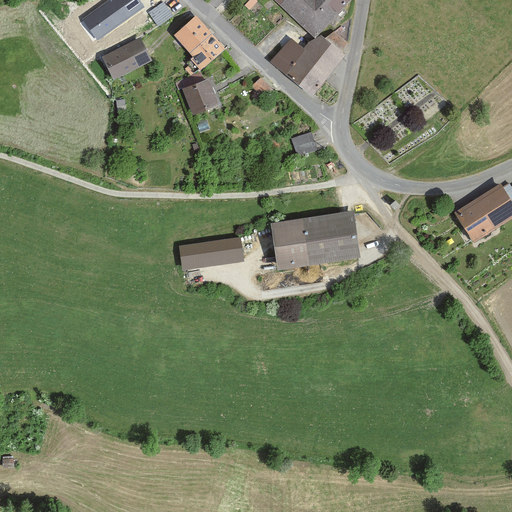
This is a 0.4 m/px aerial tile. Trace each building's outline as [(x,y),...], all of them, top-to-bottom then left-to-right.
[(142,5),(137,0),(112,0),(85,20),(98,37),(142,5)] [(277,0),(317,37),(323,34),(353,0),(277,0)] [(161,28),(176,17),(165,2),(150,13),(161,28)] [(191,53),(213,32),(197,15),(175,36),(191,53)] [(191,53),(195,56),(192,58),(203,71),(206,68),(228,49),(213,32),(191,53)] [(323,34),(317,37),(306,48),(293,37),(274,61),(315,95),(349,54),(323,34)] [(115,78),(153,61),(143,39),(105,55),(115,78)] [(264,77),(254,86),(266,99),(276,90),(264,77)] [(196,114),(221,104),(210,78),(185,88),(196,114)] [(298,155),(319,149),(313,131),(293,137),(298,155)] [(478,241),(511,219),(511,191),(505,181),(458,211),(478,241)] [(281,271),(363,256),(355,209),(272,223),(281,271)] [(185,270),(247,262),(244,237),(182,245),(185,270)]
